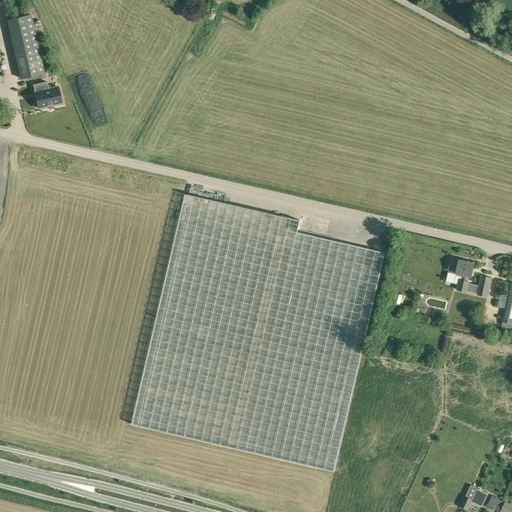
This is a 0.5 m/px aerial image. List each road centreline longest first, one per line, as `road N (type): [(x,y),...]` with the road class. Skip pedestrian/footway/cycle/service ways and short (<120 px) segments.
road 1 (unclassified): [(511,251),(0,132)]
road 2 (unclassified): [(205,511),(64,482)]
